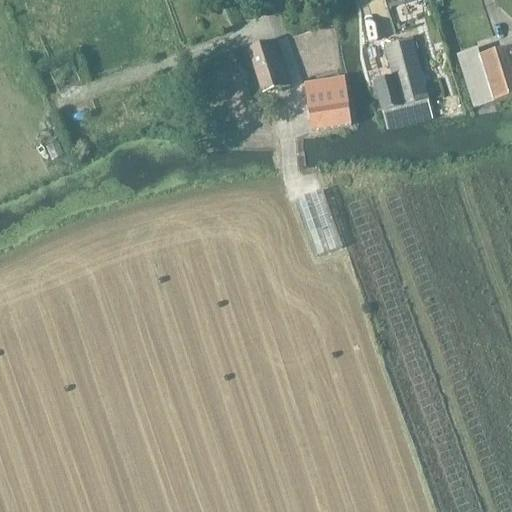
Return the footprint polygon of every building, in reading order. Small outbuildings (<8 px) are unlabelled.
[(382,0),(386,10),(387,9),(387,8),(400,4),(401,5),(404,4),(404,3),(413,0),(382,0)] [(209,11),(189,21),(198,42),(219,33),(209,11)] [(392,78),(373,83),(381,114),(427,102),(411,40),(383,47),(391,77),(392,78)] [(281,91),(289,88),(273,41),(247,50),(262,97),(276,92),(277,95),(282,93),(281,91)] [(476,50),(456,56),(473,110),(511,98),(511,48),(509,49),(478,57),(476,50)] [(343,78),(303,84),(307,108),(310,132),(350,126),(343,78)] [(316,257),(341,248),(322,192),(297,201),(316,257)]
